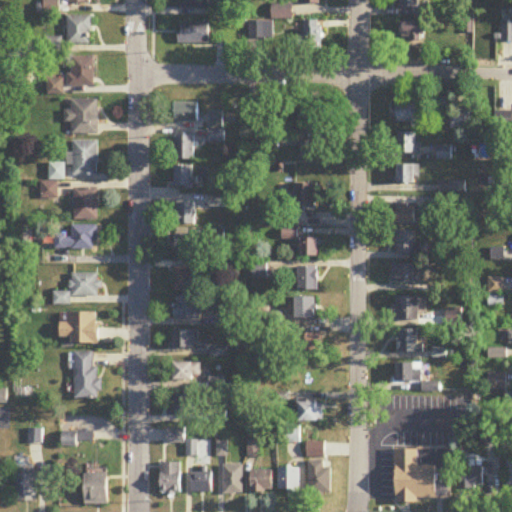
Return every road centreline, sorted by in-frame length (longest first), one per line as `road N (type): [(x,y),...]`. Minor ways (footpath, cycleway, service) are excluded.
road 1 (residential): [(137,511),(134,0)]
road 2 (residential): [(357,511),(357,0)]
road 3 (residential): [(137,78),(511,76)]
